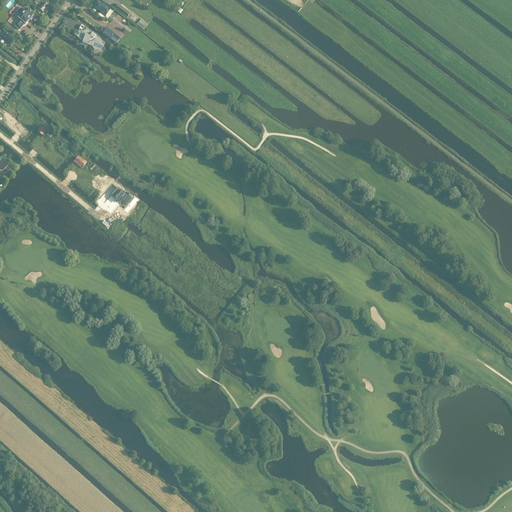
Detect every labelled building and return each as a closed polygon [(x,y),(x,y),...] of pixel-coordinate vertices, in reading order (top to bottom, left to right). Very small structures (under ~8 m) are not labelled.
[(99,1),(93,8),(105,17),(110,10),(99,1)] [(38,9),(43,13),(48,7),(44,3),(38,9)] [(115,9),(127,19),(131,14),(118,4),(115,9)] [(20,20),(15,26),(19,30),(24,24),(25,25),(34,15),(27,9),(24,12),(20,9),(17,13),(21,16),(18,19),(20,20)] [(102,47),(103,47),(105,44),(81,26),(79,29),(81,31),(81,32),(82,33),(80,34),(79,33),(74,35),(81,40),(83,41),(83,43),(87,45),(88,44),(92,46),(91,46),(95,50),(97,49),(101,50),(102,47)] [(110,39),(113,36),(114,34),(107,28),(102,34),(110,39)] [(4,31),(0,35),(0,36),(10,45),(15,40),(4,31)] [(19,109),(14,115),(23,122),(25,119),(27,121),(30,119),(27,117),(27,116),(25,114),(26,112),(23,109),(22,111),(19,109)] [(28,125),(25,128),(31,133),(34,130),(28,125)] [(0,169),(1,168),(3,170),(9,165),(3,159),(0,161),(0,169)] [(75,173),(75,174),(78,177),(79,176),(84,181),(88,177),(85,173),(84,172),(87,170),(88,170),(93,174),(97,171),(80,159),(78,161),(82,165),(75,173)] [(127,196),(116,188),(112,193),(110,195),(116,199),(115,200),(120,205),(121,204),(125,207),(134,197),(129,193),(127,196)]
